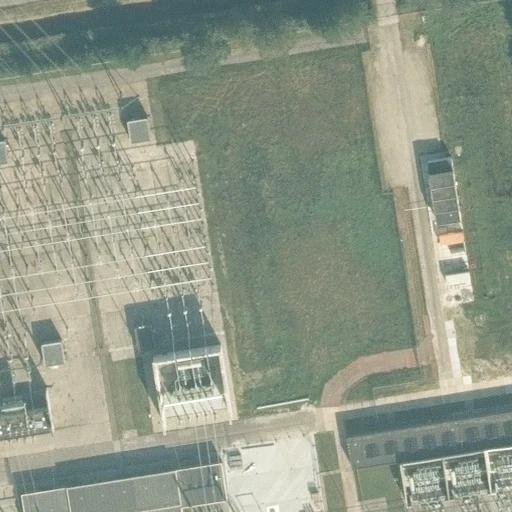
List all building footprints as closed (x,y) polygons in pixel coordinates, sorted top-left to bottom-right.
[(131,143),(151,140),(147,117),(127,120),(131,143)] [(0,163),(8,162),(5,140),(0,140),(0,163)] [(153,324),(135,327),(139,350),(157,347),(153,324)] [(45,366),(65,362),(61,340),(41,343),(45,366)] [(0,437),(54,428),(51,407),(0,415),(0,437)] [(355,468),(511,443),(511,410),(350,436),(355,468)] [(312,480),(307,448),(270,453),(275,486),(312,480)] [(221,461),(21,493),(24,511),(182,511),(182,506),(227,499),(221,461)]
